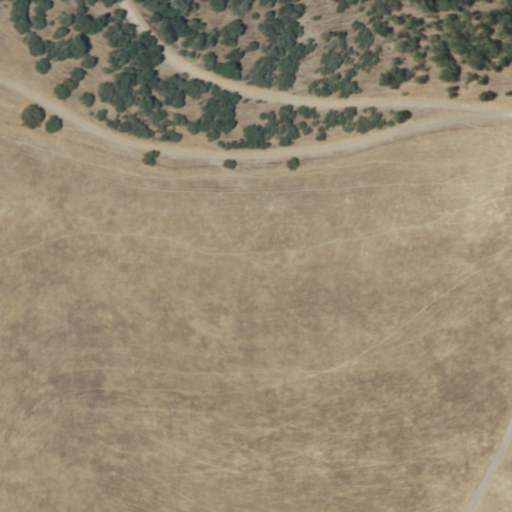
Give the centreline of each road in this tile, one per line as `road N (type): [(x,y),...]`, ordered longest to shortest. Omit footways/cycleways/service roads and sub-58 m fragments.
road 1 (track): [(511,112),(349,127),(333,106),(212,75),(154,0)]
road 2 (track): [(0,99),(185,164),(338,164),(349,127)]
